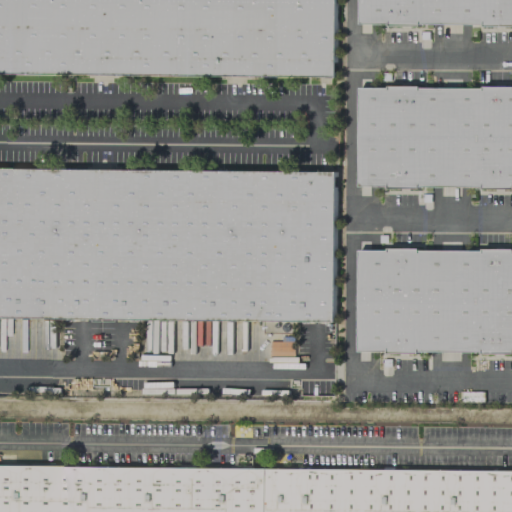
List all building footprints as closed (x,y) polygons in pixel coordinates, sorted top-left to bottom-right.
[(0,0),(335,0),(335,77),(0,73),(0,0)] [(511,0),(359,0),(359,23),(511,23),(511,0)] [(511,87),(359,87),(358,186),(511,186),(511,87)] [(0,168),(335,171),(334,321),(0,317),(0,168)] [(511,250),(358,249),(357,351),(511,351),(511,250)] [(0,511),(0,465),(511,470),(511,511),(0,511)]
